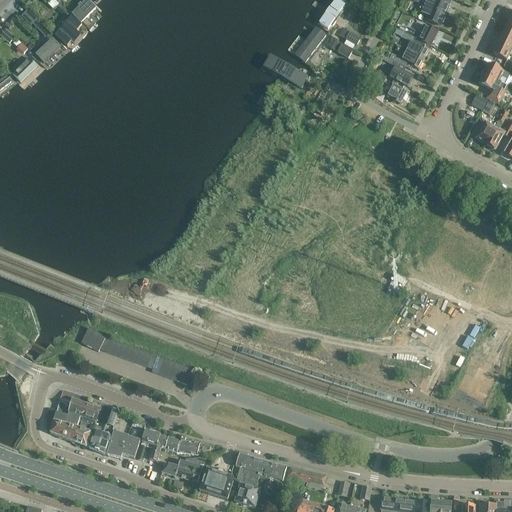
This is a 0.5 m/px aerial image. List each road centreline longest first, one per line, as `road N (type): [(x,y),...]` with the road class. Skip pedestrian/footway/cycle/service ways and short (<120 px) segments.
road 1 (residential): [(511,485),(374,478),(208,430),(197,418)]
road 2 (unclassified): [(492,442),(456,456),(407,452),(224,394),(206,398),(197,418)]
road 3 (residential): [(219,511),(45,442),(36,407),(49,376)]
road 4 (unclassified): [(398,0),(356,76),(355,95),(432,137)]
road 5 (primary): [(171,511),(0,454)]
road 6 (residential): [(197,418),(171,419),(49,376)]
road 7 (residential): [(432,137),(496,0)]
road 8 (primary): [(0,470),(119,511)]
